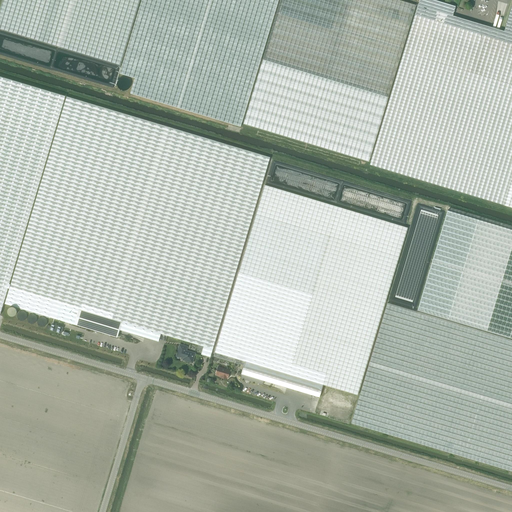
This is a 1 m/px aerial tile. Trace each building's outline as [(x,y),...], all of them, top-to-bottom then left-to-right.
[(3,0),(0,10),(0,29),(120,65),(139,0),(3,0)] [(141,0),(124,58),(120,73),(135,78),(130,93),(241,127),(278,0),(141,0)] [(416,5),(398,0),(280,0),(263,60),(243,124),(369,162),(416,5)] [(511,3),(504,31),(453,16),(455,6),(434,0),(419,0),(370,165),(511,207),(511,3)] [(0,76),(0,314),(65,96),(0,76)] [(78,309),(122,322),(119,330),(158,341),(161,334),(166,335),(203,346),(201,354),(210,357),(270,157),(67,97),(5,304),(58,320),(74,324),(78,309)] [(265,185),(214,356),(244,365),(245,361),(323,385),(357,395),(407,228),(265,185)] [(447,210),(417,310),(440,317),(506,337),(511,338),(511,229),(470,217),(447,210)] [(511,340),(387,303),(351,423),(511,471),(511,340)] [(119,330),(122,322),(78,309),(74,324),(117,337),(119,330)] [(192,362),(195,353),(186,351),(187,347),(180,345),(177,355),(184,358),(183,360),(192,362)] [(245,361),(244,365),(240,378),(262,385),(263,380),(319,397),(323,385),(245,361)] [(228,376),(229,376),(230,376),(231,374),(230,373),(229,372),(230,370),(218,367),(216,375),(222,376),(222,378),(226,379),(227,378),(228,378),(228,376)]
